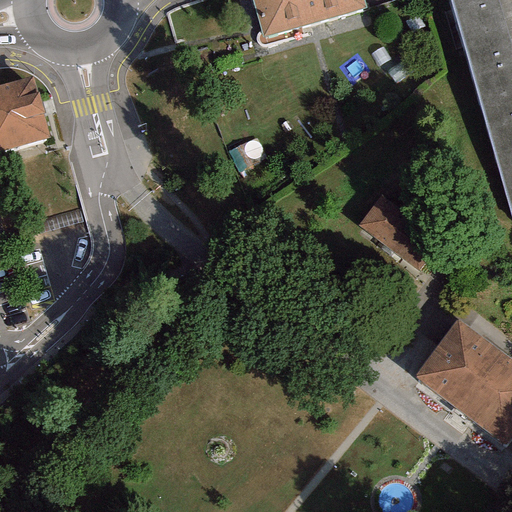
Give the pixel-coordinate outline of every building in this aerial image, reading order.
[(365,8),(362,0),(251,0),(261,36),(365,8)] [(511,3),(511,0),(449,0),(511,220),(511,3)] [(35,81),(0,90),(0,155),(51,142),(35,81)] [(266,159),(255,139),(228,153),(238,174),(266,159)] [(441,243),(380,199),(358,229),(418,273),(441,243)] [(83,223),(80,213),(8,233),(11,243),(83,223)] [(45,256),(42,243),(13,251),(17,264),(45,256)] [(511,430),(511,363),(455,321),(412,379),(501,445),(511,430)]
